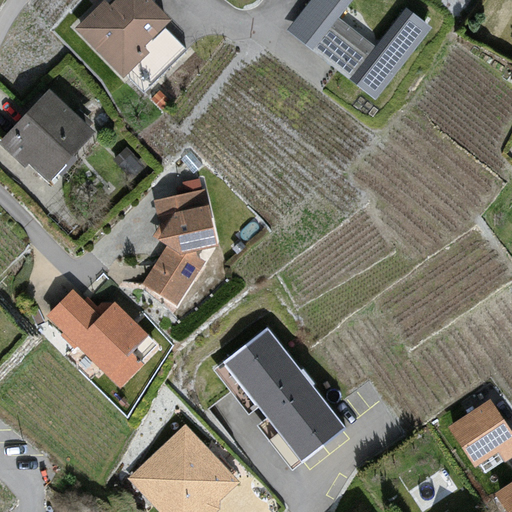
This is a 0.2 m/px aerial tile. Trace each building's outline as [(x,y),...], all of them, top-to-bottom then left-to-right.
[(104,0),(75,29),(123,78),(149,54),(145,48),(172,21),(152,0),(114,0),(110,5),(104,0)] [(351,0),(314,0),(290,29),(311,51),(352,84),(379,102),(435,29),(409,9),(378,49),(340,20),(354,2),(351,0)] [(50,88),(0,141),(0,144),(27,170),(32,164),(52,183),(99,134),(50,88)] [(174,196),(153,202),(161,241),(167,247),(143,284),(178,308),(223,245),(207,188),(198,179),(183,182),(174,196)] [(74,290),(46,316),(119,388),(162,346),(118,303),(98,306),(89,297),(74,290)] [(266,328),(224,363),(303,465),(350,429),(266,328)] [(511,434),(490,402),(448,429),(478,472),(497,453),(504,467),(511,461),(511,434)] [(188,428),(127,481),(156,511),(211,511),(220,505),(240,483),(188,428)] [(511,511),(511,484),(497,495),(508,511),(511,511)]
